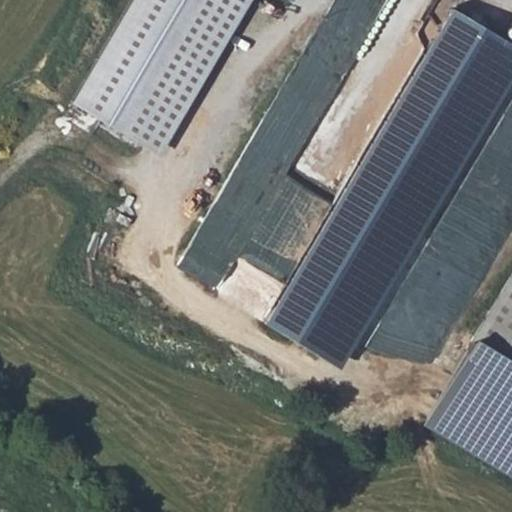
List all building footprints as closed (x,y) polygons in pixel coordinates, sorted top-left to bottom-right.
[(121,0),(61,102),(153,149),(243,0),(121,0)] [(327,0),(223,208),(308,250),(382,105),(380,104),(397,70),(361,52),(387,0),(327,0)] [(424,221),(511,83),(511,25),(471,0),(461,0),(451,14),(351,175),(424,221)] [(511,361),(511,274),(473,337),(480,341),(511,361)] [(511,361),(480,341),(473,337),(417,426),(511,482),(511,361)]
